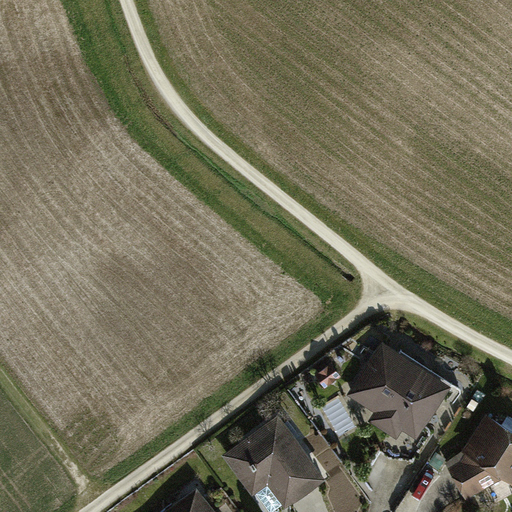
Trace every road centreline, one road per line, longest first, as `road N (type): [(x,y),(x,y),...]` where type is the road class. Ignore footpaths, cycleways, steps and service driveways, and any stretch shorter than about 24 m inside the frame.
road 1 (residential): [(390,287),(173,99),(128,0)]
road 2 (track): [(90,511),(390,287)]
road 3 (residential): [(390,287),(511,353)]
